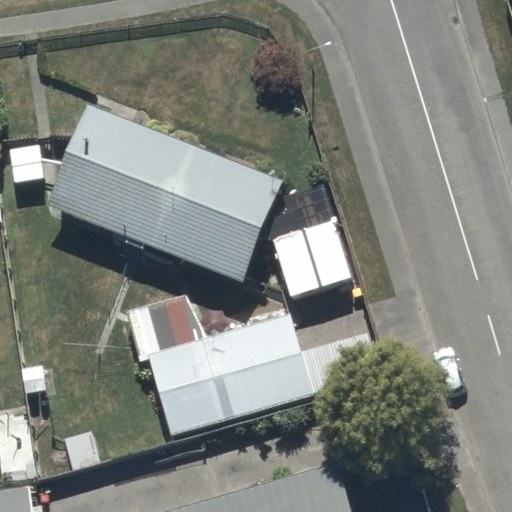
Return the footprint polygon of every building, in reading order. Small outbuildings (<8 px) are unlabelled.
[(90,124),(52,226),(248,300),(287,198),(90,124)] [(293,287),(301,317),(358,300),(330,207),(297,217),(306,247),(277,255),(287,289),(293,287)] [(305,368),(294,331),(198,358),(184,308),(127,324),(141,375),(152,372),(173,450),(315,410),(314,406),(380,387),(368,347),(305,368)] [(348,511),(340,481),(231,511),(348,511)] [(0,505),(0,511),(46,511),(45,501),(0,505)]
